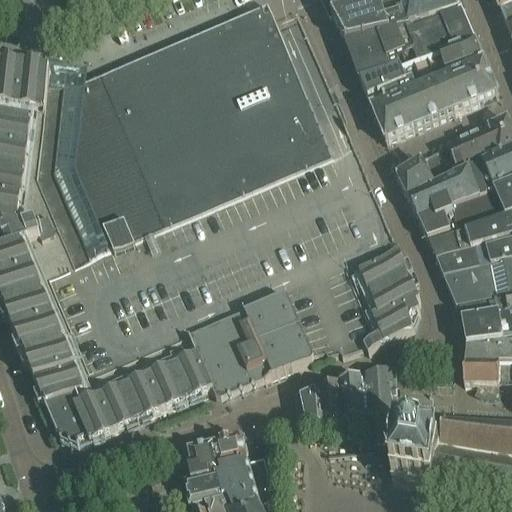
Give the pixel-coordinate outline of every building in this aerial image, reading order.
[(322,0),(331,20),(387,4),(400,0),(322,0)] [(347,50),(348,51),(404,35),(410,33),(409,33),(408,33),(407,30),(461,15),(455,0),(408,0),(388,7),(387,4),(331,20),(332,22),(347,50)] [(511,0),(493,0),(501,17),(511,12),(511,0)] [(511,12),(501,17),(500,18),(507,33),(511,30),(511,12)] [(277,32),(269,13),(86,91),(87,78),(84,78),(78,76),(0,67),(0,304),(18,347),(61,448),(67,446),(70,451),(76,449),(78,455),(238,387),(250,382),(264,390),(312,370),(314,365),(314,363),(317,362),(326,358),(328,363),(340,358),(342,363),(366,353),(368,359),(382,353),(415,339),(409,325),(421,320),(417,311),(421,309),(394,248),(353,153),(326,88),(299,23),(288,27),(277,32)] [(348,51),(364,95),(400,81),(400,78),(420,71),(420,68),(475,47),(462,17),(411,36),(410,33),(404,35),(348,51)] [(367,103),(368,105),(482,63),(475,47),(420,68),(420,71),(400,78),(400,81),(364,95),(367,103)] [(482,63),(368,105),(386,150),(389,148),(416,137),(455,120),(499,102),(484,68),(482,63)] [(448,153),(422,167),(435,192),(511,155),(511,136),(508,126),(501,128),(448,153)] [(409,205),(418,226),(489,204),(487,200),(511,190),(511,155),(435,192),(409,205)] [(397,183),(409,205),(435,192),(422,167),(397,183)] [(430,251),(511,222),(511,190),(487,200),(489,204),(418,226),(430,251)] [(511,222),(430,251),(437,267),(511,245),(511,222)] [(511,245),(437,267),(445,285),(491,273),(511,268),(511,245)] [(445,285),(456,312),(511,297),(511,268),(491,273),(445,285)] [(460,314),(463,329),(511,320),(511,297),(456,312),(457,314),(460,314)] [(468,354),(468,355),(511,349),(511,320),(463,329),(468,354)] [(511,349),(468,355),(466,371),(501,371),(511,371),(511,349)] [(465,391),(511,393),(511,371),(501,371),(466,371),(465,391)] [(396,375),(362,382),(366,425),(398,419),(396,375)] [(344,428),(344,427),(345,438),(367,436),(365,425),(366,425),(362,382),(340,388),(344,428)] [(324,429),(344,428),(340,388),(320,396),(324,429)] [(302,430),(324,429),(320,396),(297,407),(302,430)] [(399,449),(392,489),(433,495),(432,500),(436,500),(436,496),(450,499),(449,503),(453,503),(453,499),(469,502),(468,506),(471,507),(472,503),(488,506),(487,510),(490,510),(491,506),(506,509),(505,511),(508,511),(509,510),(511,509),(511,432),(445,429),(443,437),(402,434),(399,449)] [(190,511),(205,511),(206,511),(205,511),(224,507),(226,511),(255,511),(259,511),(275,507),(265,466),(249,470),(244,450),(237,446),(215,451),(216,451),(214,452),(221,482),(193,489),(186,491),(190,511)] [(190,476),(193,489),(221,482),(214,452),(190,457),(194,475),(190,476)]
